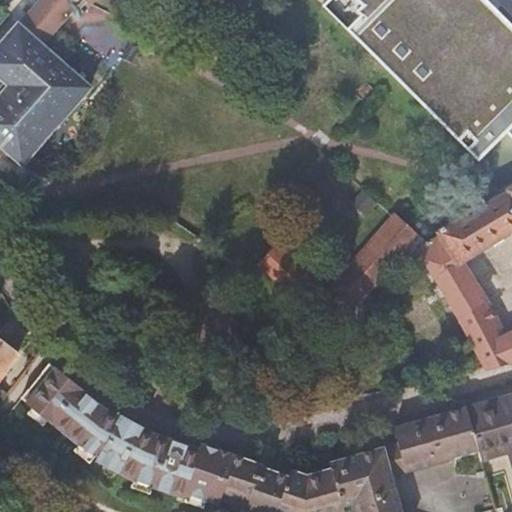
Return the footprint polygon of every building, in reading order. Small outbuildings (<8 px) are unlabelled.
[(37,0),(17,24),(41,45),(80,0),(84,0),(86,2),(88,0),(37,0)] [(511,24),(488,0),(322,0),(319,4),(475,163),(507,132),(511,137),(511,24)] [(41,45),(17,24),(0,42),(0,146),(21,165),(90,88),(41,45)] [(511,188),(437,233),(438,236),(415,250),(484,369),(511,360),(511,333),(505,337),(490,308),(462,263),(511,231),(511,188)] [(393,216),(332,283),(355,304),(416,237),(393,216)] [(241,249),(306,310),(331,283),(266,223),(241,249)] [(0,376),(16,356),(0,343),(0,376)] [(41,414),(69,436),(96,402),(83,391),(81,389),(70,380),(69,378),(54,366),(53,367),(48,362),(20,397),(26,402),(21,408),(37,420),(41,414)] [(484,456),(484,459),(508,452),(511,467),(511,392),(468,405),(478,442),(479,441),(484,456)] [(96,402),(69,436),(78,443),(73,449),(88,462),(95,458),(133,479),(155,433),(145,429),(145,428),(143,426),(121,413),(120,414),(118,413),(116,415),(110,412),(101,405),(96,402)] [(235,455),(222,492),(249,502),(246,509),(254,511),(343,511),(345,511),(343,506),(352,504),(354,511),(402,511),(392,475),(401,473),(406,471),(449,459),(449,458),(478,450),(476,442),(478,442),(468,405),(394,426),(398,442),(392,444),(330,462),(331,467),(306,474),(291,469),(289,476),(262,467),(263,465),(235,455)] [(155,433),(133,479),(130,486),(149,493),(151,486),(183,497),(206,443),(205,443),(205,444),(201,443),(199,448),(176,440),(155,433)] [(209,443),(206,443),(183,497),(184,501),(203,507),(205,500),(218,504),(235,455),(219,449),(220,446),(209,443)]
